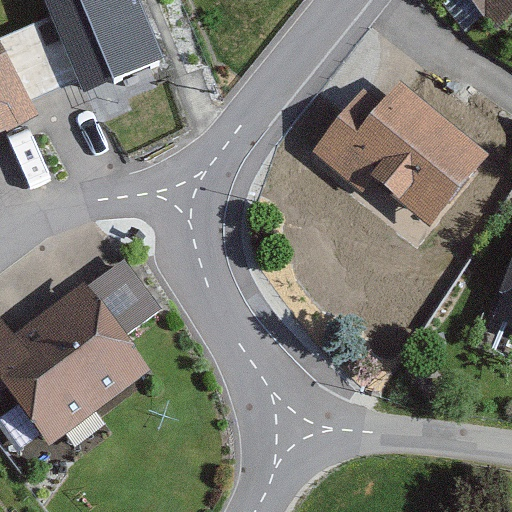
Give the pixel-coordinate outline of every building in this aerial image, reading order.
[(30,0),(69,100),(149,69),(122,0),(30,0)] [(511,8),(511,0),(446,0),(478,37),(511,8)] [(305,155),(410,239),(479,154),(389,82),(368,108),(353,96),(305,155)] [(0,139),(22,128),(0,87),(0,139)] [(511,256),(484,332),(511,342),(511,256)] [(0,330),(0,405),(39,457),(139,380),(113,346),(155,315),(117,265),(74,297),(68,291),(6,338),(0,330)]
